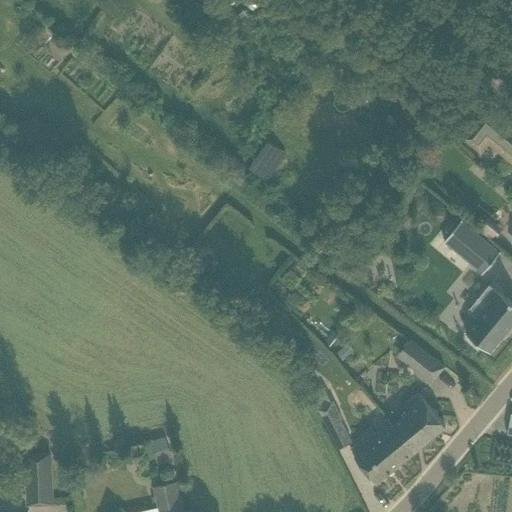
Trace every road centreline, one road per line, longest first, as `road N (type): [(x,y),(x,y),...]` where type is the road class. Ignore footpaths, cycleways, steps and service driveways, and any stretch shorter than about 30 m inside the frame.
road 1 (residential): [(402,511),(511,383)]
road 2 (unclassified): [(511,80),(395,0)]
